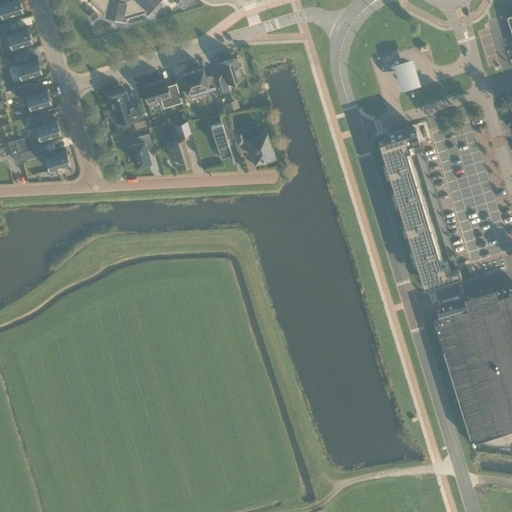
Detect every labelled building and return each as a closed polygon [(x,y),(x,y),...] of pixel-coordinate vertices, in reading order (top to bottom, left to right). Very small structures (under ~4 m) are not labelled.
[(0,9),(2,17),(23,10),(19,0),(6,0),(0,2),(0,9)] [(86,0),(86,1),(89,0),(91,0),(104,12),(103,16),(125,21),(126,17),(144,11),(147,14),(160,0),(86,0)] [(187,3),(181,0),(179,0),(177,4),(184,8),(187,3)] [(98,14),(94,10),(88,16),(93,20),(98,14)] [(0,32),(11,29),(9,22),(0,24),(0,32)] [(11,47),(11,48),(33,41),(32,41),(28,27),(7,34),(12,47),(11,47)] [(15,61),(29,57),(27,49),(13,54),(15,61)] [(411,56),(391,62),(396,75),(400,88),(419,82),(415,69),(411,56)] [(21,78),(42,72),(42,71),(38,58),(38,57),(16,64),(17,64),(21,78)] [(218,78),(223,92),(230,89),(228,82),(242,78),(242,76),(244,76),(241,66),(239,67),(237,58),(220,63),(225,76),(218,78)] [(181,74),(186,92),(196,89),(198,94),(216,89),(212,76),(205,78),(202,68),(181,74)] [(156,82),(156,81),(151,83),(151,84),(142,86),(147,102),(160,98),(163,107),(181,102),(177,87),(168,89),(165,79),(156,82)] [(15,95),(30,90),(28,82),(13,87),(15,95)] [(47,88),(26,95),(30,108),(30,109),(52,102),(51,102),(47,88)] [(109,97),(117,122),(142,115),(138,102),(130,105),(126,91),(118,94),(118,93),(116,94),(109,97)] [(227,110),(234,107),(232,100),(225,103),(227,110)] [(30,116),(32,123),(43,119),(41,112),(30,116)] [(211,125),(221,158),(231,155),(234,162),(227,136),(226,137),(225,133),(232,131),(226,113),(220,115),(219,115),(221,122),(211,125)] [(61,133),(57,119),(35,125),(35,126),(36,125),(40,139),(61,133),(61,132),(61,133)] [(191,132),(188,120),(174,124),(178,137),(191,132)] [(264,158),(275,155),(272,147),(270,148),(266,132),(258,135),(256,126),(243,130),(242,127),(234,130),(238,143),(246,141),(246,140),(248,140),(252,152),(253,151),(256,161),(262,159),(264,158)] [(384,145),(380,146),(383,156),(405,149),(406,150),(410,148),(408,143),(419,139),(416,129),(405,132),(382,139),(384,145)] [(144,163),(150,161),(145,147),(152,144),(148,133),(136,137),(138,142),(130,145),(137,167),(145,165),(144,163)] [(191,161),(183,138),(173,141),(173,143),(168,145),(172,159),(178,157),(180,165),(191,161)] [(25,142),(17,144),(19,152),(27,149),(25,142)] [(17,147),(15,143),(9,145),(13,158),(19,156),(17,147)] [(34,156),(47,152),(45,144),(31,148),(34,156)] [(64,171),(62,166),(71,163),(70,163),(66,150),(66,149),(45,156),(49,170),(57,167),(59,172),(59,171),(63,170),(64,171)] [(405,149),(383,156),(387,170),(410,163),(406,150),(405,149)] [(410,163),(387,170),(392,184),(414,177),(410,163)] [(414,177),(392,184),(396,199),(419,192),(414,177)] [(419,192),(396,199),(401,213),(423,206),(419,192)] [(423,206),(401,213),(405,227),(427,220),(423,206)] [(427,220),(405,227),(409,242),(432,235),(427,220)] [(432,235),(409,242),(414,256),(436,249),(432,235)] [(436,249),(414,256),(418,270),(441,263),(440,262),(436,249)] [(441,263),(418,270),(421,280),(425,279),(427,284),(450,277),(461,274),(458,267),(448,270),(445,261),(440,262),(441,263)] [(472,304),(432,316),(471,441),(511,428),(511,291),(491,298),(490,294),(470,300),(472,304)]
